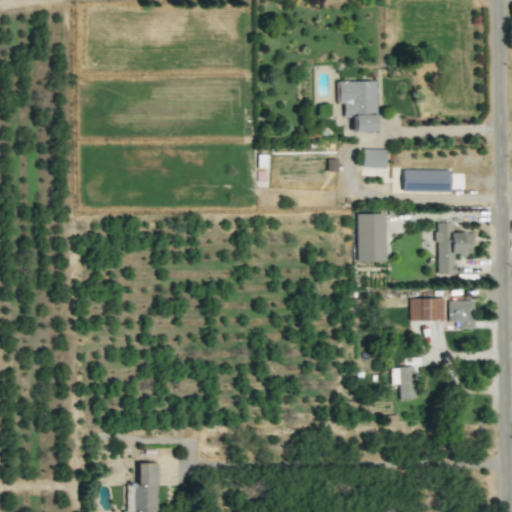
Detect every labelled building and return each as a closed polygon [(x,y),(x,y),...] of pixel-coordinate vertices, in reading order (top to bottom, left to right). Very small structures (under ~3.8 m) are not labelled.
[(373,80),(336,81),(336,104),(341,104),(341,117),(350,117),(350,132),(375,131),(373,80)] [(383,168),(384,150),(361,149),(360,167),(383,168)] [(447,192),(448,170),(400,170),(400,192),(447,192)] [(354,262),(382,261),(381,213),(353,214),(354,262)] [(469,232),(450,232),(450,222),(434,223),(435,275),(453,275),(452,255),(470,255),(469,232)] [(407,321),(441,320),(441,298),(407,299),(407,321)] [(445,301),(446,321),(458,321),(458,329),(472,328),(471,300),(445,301)] [(388,368),(389,384),(396,384),(397,399),(413,399),(412,367),(388,368)] [(155,511),(156,463),(136,463),(136,484),(124,484),(124,511),(120,511),(155,511)]
